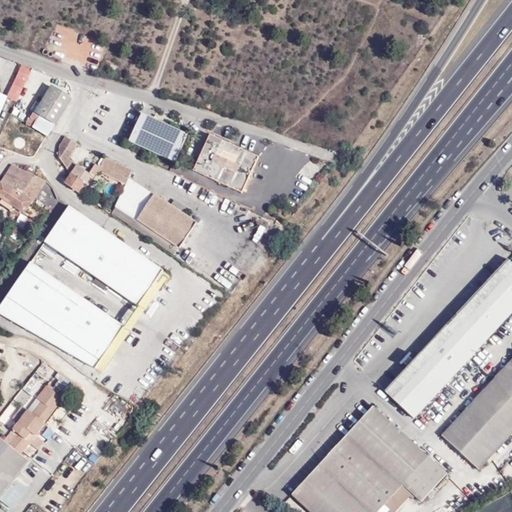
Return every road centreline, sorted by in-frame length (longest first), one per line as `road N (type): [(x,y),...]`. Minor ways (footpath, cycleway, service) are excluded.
road 1 (motorway): [(511,13),(148,467)]
road 2 (motorway): [(480,0),(405,118),(148,467)]
road 3 (tertiary): [(464,197),(218,511)]
road 4 (motorway): [(155,511),(368,240)]
road 5 (residential): [(0,45),(92,84),(289,144)]
road 6 (motorway): [(368,240),(511,61)]
road 7 (motorway): [(368,240),(511,84)]
road 8 (unknown): [(425,437),(511,336)]
